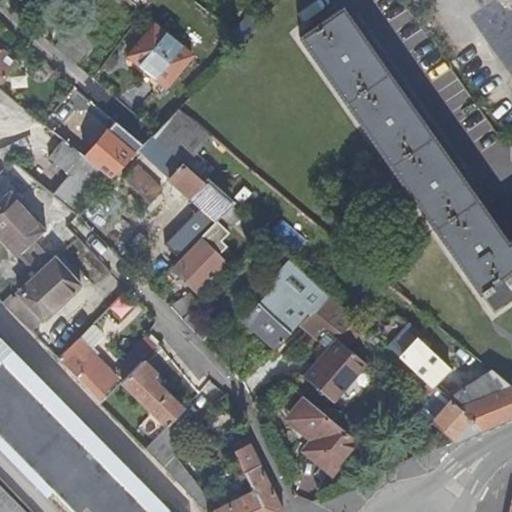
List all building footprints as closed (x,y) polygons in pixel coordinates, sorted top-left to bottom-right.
[(131,0),(145,11),(152,0),(131,0)] [(490,12),(511,32),(511,31),(511,18),(497,4),(490,12)] [(511,240),(505,246),(340,9),(300,38),(478,292),(479,291),(494,314),(509,303),(494,281),(511,268),(511,240)] [(93,41),(74,24),(63,37),(84,54),(93,41)] [(192,57),(153,24),(128,55),(167,87),(192,57)] [(75,64),(84,54),(63,37),(55,47),(75,64)] [(20,87),(15,92),(46,120),(60,104),(68,94),(36,67),(43,59),(29,47),(14,64),(5,74),(20,87)] [(5,74),(14,64),(0,51),(0,80),(1,80),(5,74)] [(50,155),(51,154),(66,137),(46,120),(15,92),(1,80),(0,80),(0,166),(6,172),(20,159),(50,155)] [(104,118),(82,99),(72,89),(68,94),(60,104),(46,120),(66,137),(79,149),(93,132),(104,118)] [(185,166),(211,136),(179,109),(152,136),(183,164),(185,166)] [(140,149),(110,123),(104,118),(93,132),(79,149),(83,152),(113,178),(128,162),(138,151),(140,149)] [(138,151),(169,179),(183,164),(152,136),(140,149),(138,151)] [(72,173),(55,193),(78,216),(113,178),(83,152),(79,149),(66,137),(51,154),(72,173)] [(169,179),(216,222),(220,217),(230,206),(185,166),(183,164),(169,179)] [(149,204),(162,191),(135,166),(123,179),(149,204)] [(11,191),(8,194),(42,232),(46,228),(11,191)] [(0,201),(0,236),(16,254),(36,237),(42,232),(8,194),(0,201)] [(231,227),(242,216),(230,206),(220,217),(231,227)] [(36,276),(55,258),(36,237),(16,254),(36,276)] [(201,239),(171,268),(197,293),(226,264),(201,239)] [(77,282),(55,258),(36,276),(18,292),(40,316),(77,282)] [(146,273),(156,283),(171,268),(162,258),(146,273)] [(282,271),(317,303),(327,293),(292,261),(282,271)] [(511,268),(494,281),(509,303),(511,301),(511,268)] [(77,282),(40,316),(44,320),(81,287),(77,282)] [(244,320),(273,348),(308,312),(279,284),(244,320)] [(26,329),(40,316),(18,292),(3,305),(26,329)] [(304,319),(323,336),(328,330),(337,339),(356,318),(327,293),(317,303),(304,319)] [(172,307),(184,319),(193,308),(199,303),(190,294),(182,303),(172,307)] [(118,295),(95,325),(109,336),(132,305),(118,295)] [(215,329),(193,308),(184,319),(182,321),(203,341),(215,329)] [(345,347),(365,326),(356,318),(337,339),(345,347)] [(327,350),(337,339),(328,330),(323,336),(318,342),(327,350)] [(406,330),(389,348),(403,360),(419,342),(406,330)] [(118,371),(122,376),(159,341),(149,332),(121,359),(125,364),(118,371)] [(0,449),(61,511),(170,511),(0,337),(0,449)] [(118,381),(78,339),(56,359),(97,401),(118,381)] [(332,403),(366,365),(345,347),(337,339),(327,350),(303,377),(332,403)] [(449,369),(419,342),(403,360),(419,375),(432,386),(449,369)] [(121,383),(162,425),(179,409),(152,380),(157,375),(143,360),(121,383)] [(511,388),(491,370),(448,401),(480,430),(511,416),(511,388)] [(427,404),(419,412),(453,442),(480,430),(448,401),(432,386),(419,375),(412,383),(436,403),(439,401),(446,407),(441,412),(432,404),(427,404)] [(329,471),(354,442),(306,401),(289,420),(315,442),(306,451),(329,471)] [(162,425),(165,428),(167,427),(182,412),(179,409),(162,425)] [(249,444),(235,452),(234,452),(245,473),(243,474),(252,492),(217,510),(172,458),(186,445),(167,427),(165,428),(144,449),(205,511),(282,511),(259,464),(250,443),(249,444)] [(249,444),(246,438),(232,446),(235,452),(249,444)] [(23,511),(0,488),(0,511),(23,511)]
